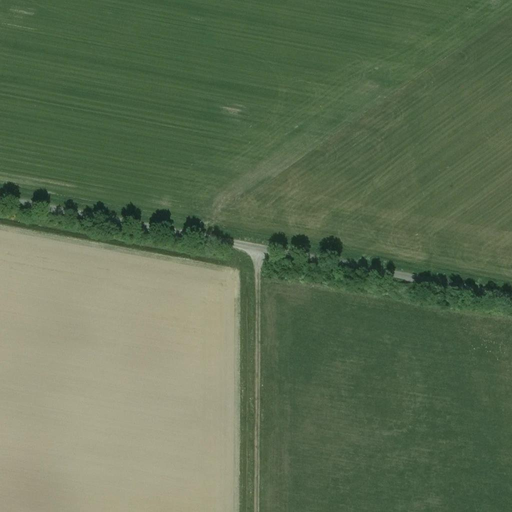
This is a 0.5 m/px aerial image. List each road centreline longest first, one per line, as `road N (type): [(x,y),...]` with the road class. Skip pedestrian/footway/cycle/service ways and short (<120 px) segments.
road 1 (unclassified): [(0,200),(511,297)]
road 2 (track): [(258,248),(257,511)]
